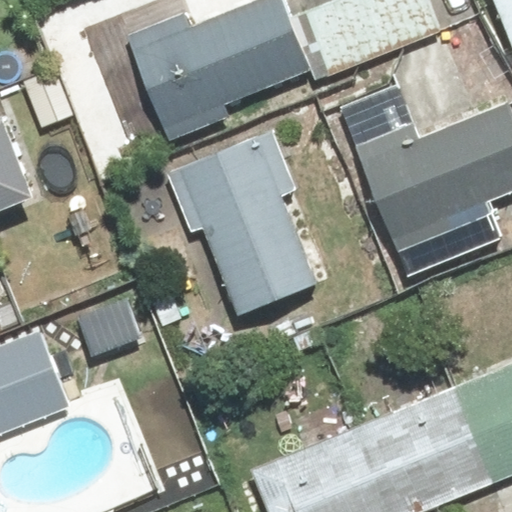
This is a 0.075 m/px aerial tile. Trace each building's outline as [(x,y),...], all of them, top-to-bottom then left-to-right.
[(288,0),(228,0),(134,37),(176,143),(322,85),(288,0)] [(511,0),(498,0),(511,35),(511,0)] [(68,68),(28,83),(46,134),(86,119),(68,68)] [(0,221),(44,205),(1,94),(0,94),(0,221)] [(511,95),(353,150),(396,272),(511,231),(511,95)] [(284,125),(173,175),(246,337),(357,288),(284,125)] [(51,334),(0,349),(0,434),(75,411),(51,334)] [(275,511),(424,511),(511,472),(511,359),(264,472),(275,511)]
